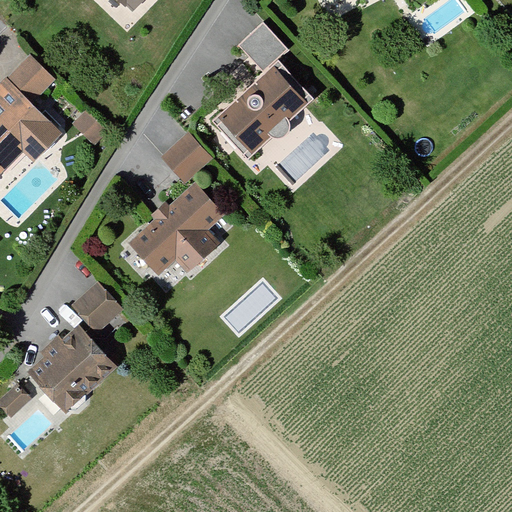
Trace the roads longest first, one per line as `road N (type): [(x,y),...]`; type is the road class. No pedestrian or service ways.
road 1 (track): [(81,511),(511,124)]
road 2 (residential): [(0,354),(220,0)]
